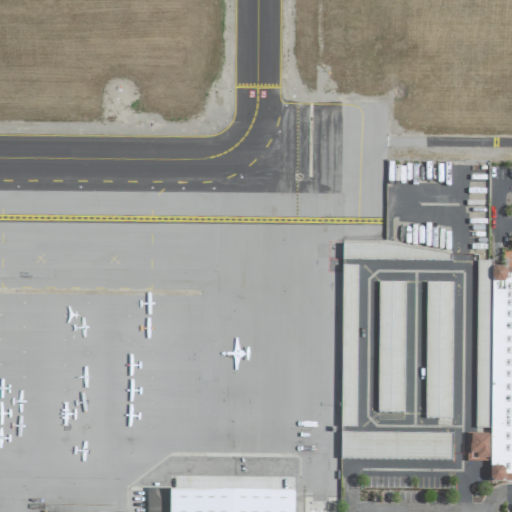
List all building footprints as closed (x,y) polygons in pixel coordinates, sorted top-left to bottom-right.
[(342,260),(440,262),(440,248),(342,246),(342,260)] [(511,267),(491,268),(491,262),(476,262),(475,429),(489,429),(489,435),(466,434),(465,462),(489,462),(489,482),(511,481),(511,267)] [(347,267),(361,267),(361,428),(347,428),(347,267)] [(380,283),(409,283),(409,412),(380,412),(380,283)] [(428,283),(457,283),(457,419),(428,419),(428,283)] [(456,435),(456,460),(345,460),(345,435),(456,435)] [(171,511),(171,496),(296,496),(296,511),(171,511)]
